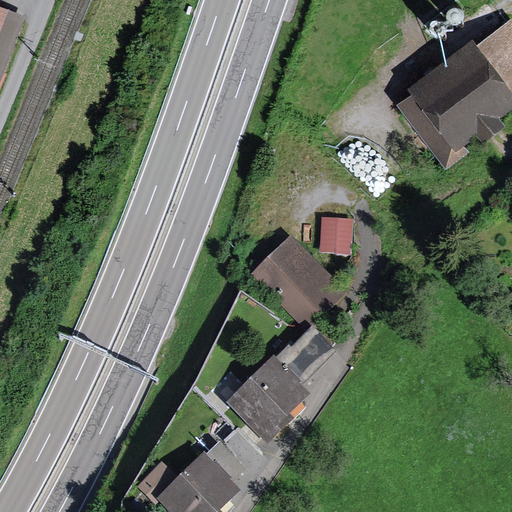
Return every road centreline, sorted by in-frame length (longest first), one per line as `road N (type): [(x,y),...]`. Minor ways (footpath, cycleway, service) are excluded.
road 1 (motorway): [(221,0),(107,308),(7,511)]
road 2 (motorway): [(58,511),(149,323),(269,0)]
road 3 (track): [(0,114),(47,0)]
